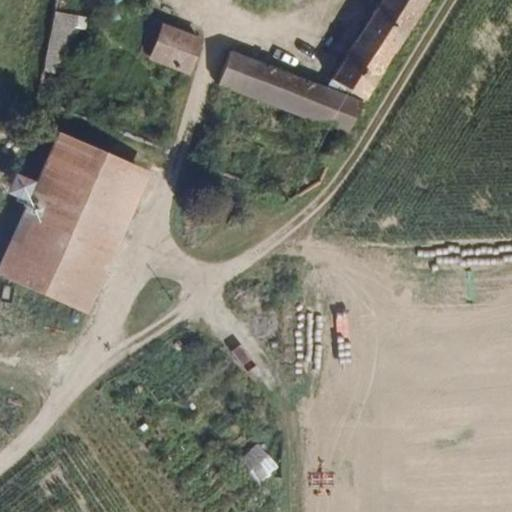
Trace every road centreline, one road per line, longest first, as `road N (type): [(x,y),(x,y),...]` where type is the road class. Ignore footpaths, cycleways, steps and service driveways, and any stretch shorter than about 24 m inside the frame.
road 1 (track): [(452,0),(321,200),(84,379),(0,464)]
road 2 (unknown): [(232,30),(128,273),(129,344)]
road 3 (track): [(204,292),(285,403),(293,511)]
